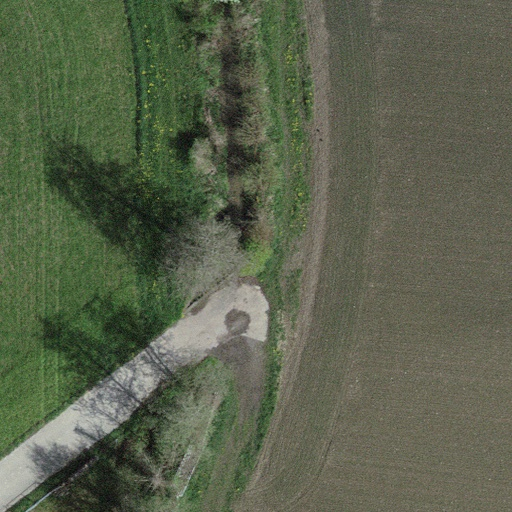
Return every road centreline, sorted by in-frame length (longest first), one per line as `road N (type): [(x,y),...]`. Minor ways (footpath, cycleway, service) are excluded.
road 1 (track): [(217,511),(254,416),(291,155),(274,0)]
road 2 (unclassified): [(0,483),(151,366),(269,301)]
